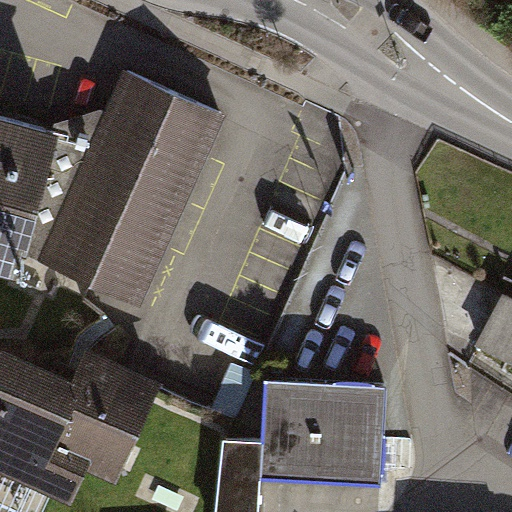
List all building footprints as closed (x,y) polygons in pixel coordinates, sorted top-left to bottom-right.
[(226,120),(117,72),(34,270),(141,313),(226,120)] [(0,126),(0,282),(19,288),(63,146),(0,126)] [(511,285),(478,355),(511,372),(511,285)] [(2,347),(0,353),(0,507),(15,511),(44,511),(58,470),(121,490),(152,395),(2,347)] [(264,382),(257,484),(366,491),(373,389),(264,382)]
